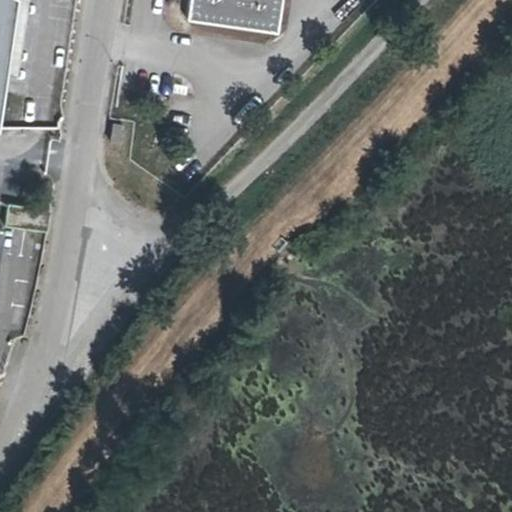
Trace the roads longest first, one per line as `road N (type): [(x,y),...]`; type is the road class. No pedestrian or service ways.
road 1 (residential): [(12,441),(422,0)]
road 2 (residential): [(12,441),(50,312),(99,0)]
road 3 (unknown): [(82,120),(104,202),(119,222),(158,239),(197,237)]
